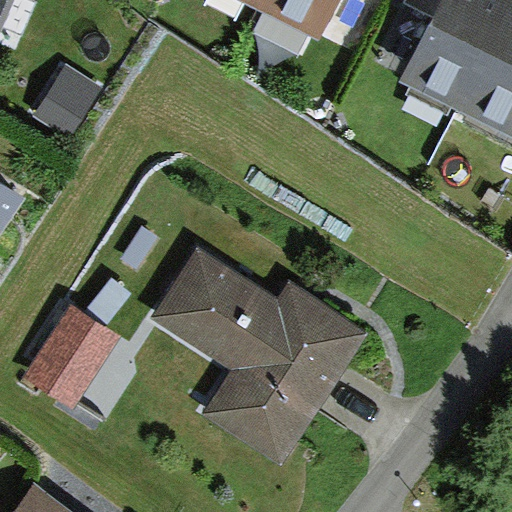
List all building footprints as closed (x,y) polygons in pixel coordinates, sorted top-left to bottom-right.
[(334,0),(264,0),(323,26),(334,0)] [(511,0),(398,0),(396,5),(428,21),(402,73),(511,126),(511,0)] [(98,84),(70,66),(42,109),(71,127),(98,84)] [(0,217),(23,180),(0,166),(0,217)] [(283,309),(194,258),(158,319),(241,367),(215,412),(287,454),(357,333),(291,295),(283,309)] [(60,511),(37,493),(22,511),(60,511)]
